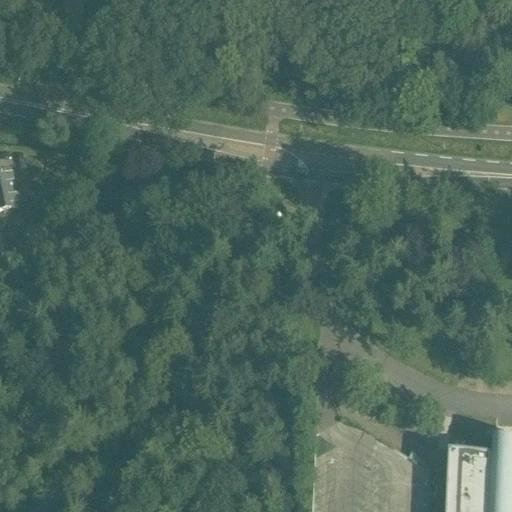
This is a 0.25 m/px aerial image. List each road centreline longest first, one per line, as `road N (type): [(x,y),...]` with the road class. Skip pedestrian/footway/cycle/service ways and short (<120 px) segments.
road 1 (primary): [(511,179),(327,165),(0,100)]
road 2 (unknown): [(128,237),(92,448),(48,511)]
road 3 (residential): [(0,266),(128,237)]
